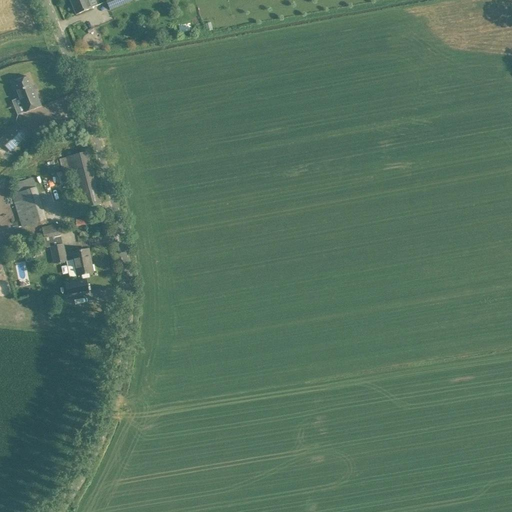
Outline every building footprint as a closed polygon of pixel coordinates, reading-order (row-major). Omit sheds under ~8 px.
[(70,0),(76,15),(86,11),(92,8),(98,5),(96,0),(70,0)] [(105,0),(110,9),(132,1),(131,0),(105,0)] [(28,94),(22,77),(10,80),(21,115),(35,109),(30,92),(28,94)] [(29,135),(18,123),(0,139),(0,141),(10,152),(29,135)] [(88,151),(66,157),(59,159),(64,177),(70,175),(79,210),(101,204),(88,151)] [(46,220),(36,188),(33,177),(14,183),(17,194),(12,196),(22,227),(46,220)] [(88,218),(78,219),(76,219),(76,227),(89,226),(88,218)] [(42,227),(44,237),(60,235),(58,224),(42,227)] [(62,245),(50,247),(54,264),(66,261),(65,253),(63,244),(62,245)] [(72,252),(73,259),(66,261),(70,277),(78,276),(79,280),(65,282),(68,296),(89,292),(86,278),(85,278),(84,275),(93,273),(89,249),(72,252)] [(61,295),(52,297),(53,305),(63,303),(61,295)]
